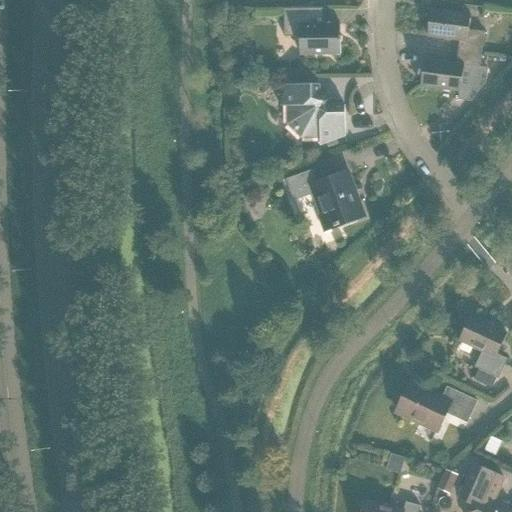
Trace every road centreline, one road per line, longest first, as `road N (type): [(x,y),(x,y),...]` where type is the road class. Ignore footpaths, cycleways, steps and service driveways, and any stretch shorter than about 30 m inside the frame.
road 1 (secondary): [(79,511),(49,267),(49,0)]
road 2 (residential): [(293,511),(320,396),(345,351),(468,219)]
road 3 (residential): [(468,219),(407,138),(390,94),(383,0)]
road 4 (secondary): [(0,283),(26,511)]
